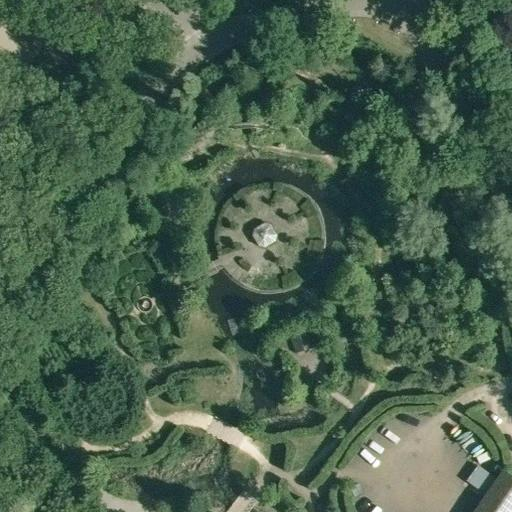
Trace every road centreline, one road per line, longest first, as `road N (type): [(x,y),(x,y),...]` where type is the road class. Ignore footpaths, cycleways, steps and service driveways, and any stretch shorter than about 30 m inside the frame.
road 1 (unclassified): [(0,315),(178,62),(225,32),(380,0)]
road 2 (tertiary): [(511,202),(401,0)]
